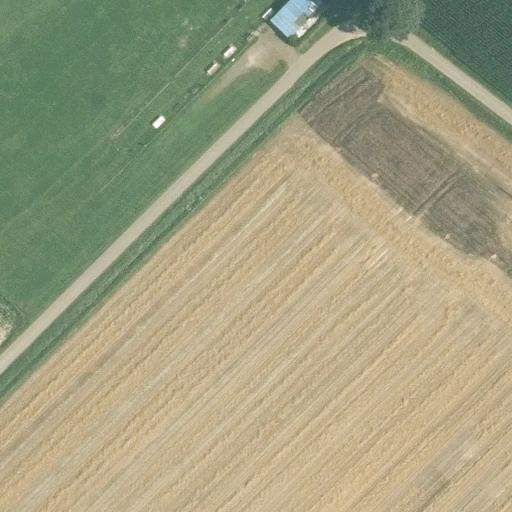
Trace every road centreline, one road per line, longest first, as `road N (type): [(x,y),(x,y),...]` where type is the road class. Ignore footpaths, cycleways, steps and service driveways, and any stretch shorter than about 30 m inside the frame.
road 1 (unclassified): [(0,365),(313,57),(363,26)]
road 2 (unclassified): [(511,119),(403,38),(363,26)]
